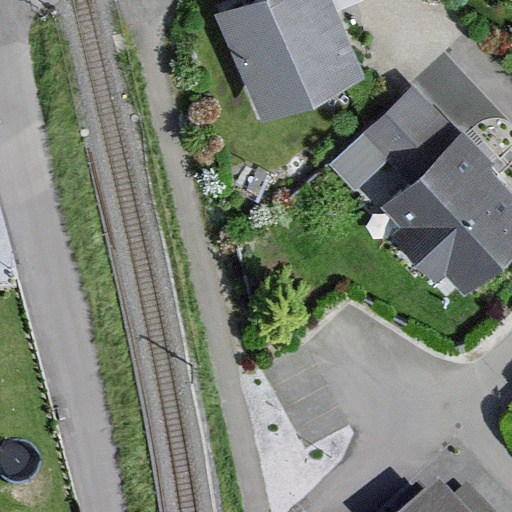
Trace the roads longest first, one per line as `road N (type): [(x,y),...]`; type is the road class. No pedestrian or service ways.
road 1 (residential): [(12,98),(99,511)]
road 2 (residential): [(511,337),(323,501)]
